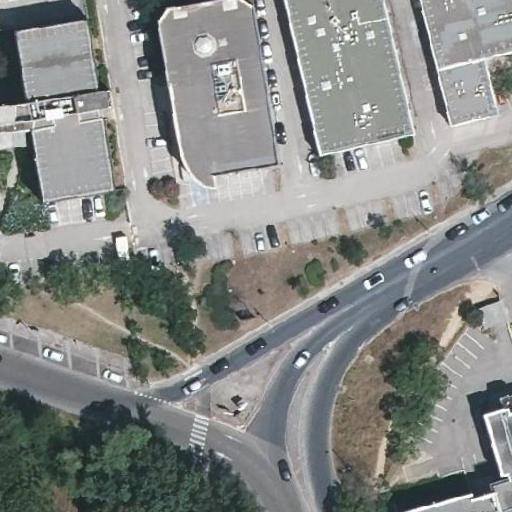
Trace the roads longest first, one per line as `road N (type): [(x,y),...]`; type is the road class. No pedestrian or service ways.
road 1 (primary): [(392,283),(164,394),(121,407)]
road 2 (primary): [(330,511),(313,431),(323,388),(392,283)]
road 3 (primary): [(280,479),(269,423),(288,368),(318,334),(392,283)]
road 4 (primary): [(280,479),(246,452),(121,407)]
road 5 (primary): [(511,211),(392,283)]
road 6 (primary): [(121,407),(0,363)]
